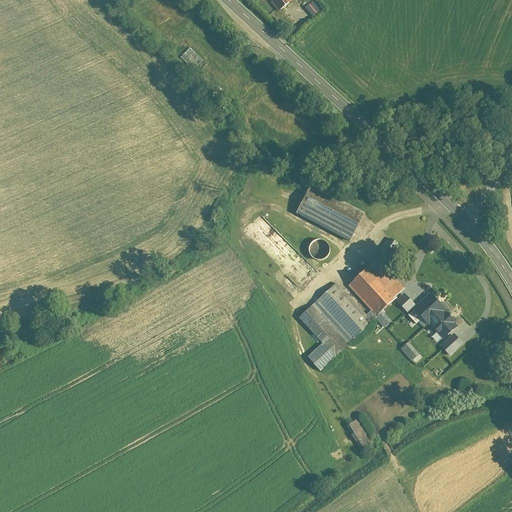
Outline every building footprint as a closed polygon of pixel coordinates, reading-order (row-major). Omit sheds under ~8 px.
[(294,0),(269,0),(281,15),(296,3),(294,0)] [(315,4),(306,11),(314,20),(323,12),(315,4)] [(313,190),(299,217),(351,244),(365,217),(313,190)] [(319,372),(369,327),(368,326),(379,317),(378,316),(395,300),(393,298),(402,290),(382,269),(399,246),(389,239),(369,269),(348,287),(371,312),(365,317),(336,285),(299,319),(323,345),(308,360),(319,372)] [(311,249),(309,255),(311,263),(317,267),(326,266),(331,260),(332,254),(327,246),(319,244),(316,245),(311,249)] [(430,296),(414,311),(428,326),(429,324),(444,339),(456,328),(442,313),(444,311),(430,296)] [(363,422),(350,430),(364,453),(378,445),(363,422)]
